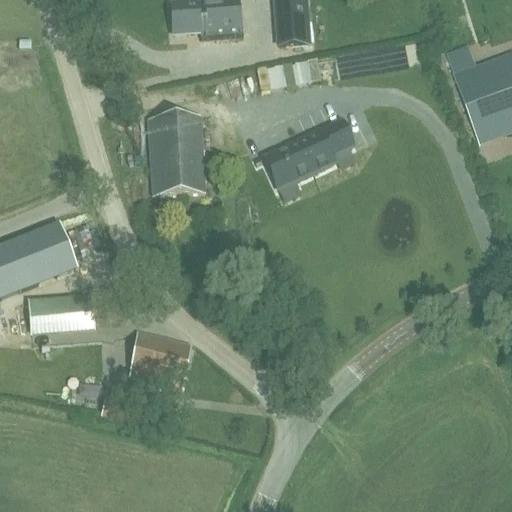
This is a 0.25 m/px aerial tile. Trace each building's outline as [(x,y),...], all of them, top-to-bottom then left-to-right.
[(304,0),(274,0),(275,10),(277,35),(278,49),(308,46),(304,0)] [(236,2),(184,6),(187,37),(199,36),(203,36),(204,41),(204,43),(239,40),(239,38),(237,18),(236,2)] [(197,37),(133,41),(135,70),(158,69),(159,85),(200,82),(197,37)] [(511,58),(454,80),(475,135),(511,120),(511,58)] [(152,200),(204,197),(200,121),(148,125),(152,200)] [(340,125),(262,161),(277,194),(333,168),(330,161),(352,151),(340,125)] [(511,174),(491,182),(506,226),(511,224),(511,174)] [(58,227),(20,242),(38,288),(76,273),(58,227)] [(101,301),(90,302),(91,321),(103,320),(101,301)] [(182,394),(189,349),(137,337),(129,380),(148,385),(147,390),(164,393),(165,389),(181,393),(182,394)] [(43,364),(111,364),(111,350),(43,350),(43,364)] [(115,385),(115,365),(43,365),(43,385),(115,385)] [(130,428),(135,407),(104,400),(99,422),(130,428)]
